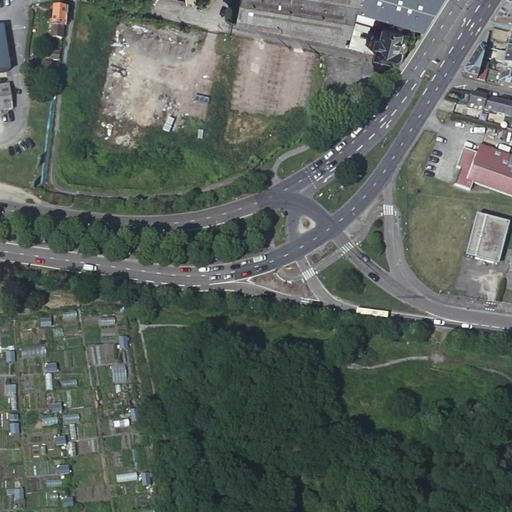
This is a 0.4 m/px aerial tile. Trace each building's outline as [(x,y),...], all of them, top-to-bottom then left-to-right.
[(240,0),(239,7),(240,7),(238,24),(262,29),(292,35),(321,40),(330,42),(345,46),(357,0),(240,0)] [(425,28),(441,0),(359,0),(357,9),(386,17),(425,28)] [(511,0),(507,0),(501,11),(511,16),(511,0)] [(64,8),(53,7),(50,37),(62,38),(64,8)] [(495,21),(511,25),(511,16),(501,11),(495,21)] [(365,21),(354,18),(346,46),(358,49),(365,21)] [(374,53),(397,59),(398,57),(399,57),(402,56),(403,50),(401,48),(400,47),(400,45),(398,44),(401,30),(382,25),(381,31),(377,30),(374,41),(377,42),(374,53)] [(0,73),(9,72),(3,29),(0,29),(0,73)] [(490,32),(488,31),(463,71),(464,76),(476,79),(480,68),(482,57),(490,32)] [(511,54),(505,53),(502,63),(511,65),(511,54)] [(42,71),(57,73),(58,64),(43,62),(42,71)] [(511,65),(502,63),(500,73),(511,75),(511,65)] [(481,68),(478,80),(485,82),(488,70),(481,68)] [(496,84),(511,88),(511,75),(500,73),(496,84)] [(0,84),(0,109),(14,107),(9,83),(0,84)] [(486,96),(471,93),(467,106),(482,110),(486,96)] [(511,117),(511,103),(486,96),(482,110),(511,117)] [(511,156),(480,146),(477,154),(463,149),(457,168),(460,170),(455,186),(470,191),(473,184),(511,197),(511,156)] [(497,263),(508,223),(478,214),(466,254),(497,263)]
